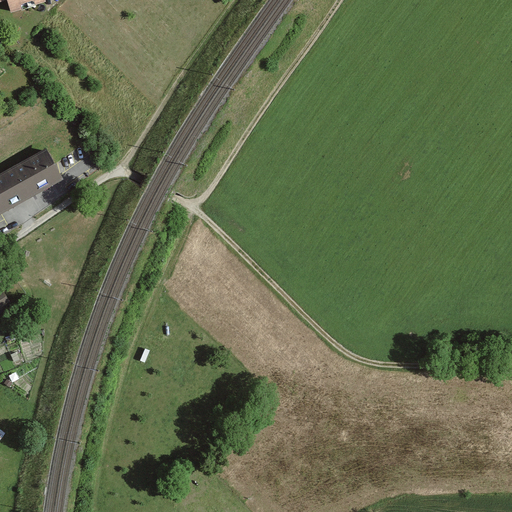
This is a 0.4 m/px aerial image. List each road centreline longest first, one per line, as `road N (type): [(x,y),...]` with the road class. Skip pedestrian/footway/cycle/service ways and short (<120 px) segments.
road 1 (track): [(188,206),(361,361),(511,363)]
road 2 (track): [(116,172),(188,206),(200,199),(339,0)]
road 3 (track): [(116,172),(236,0)]
road 4 (residential): [(0,247),(116,172)]
